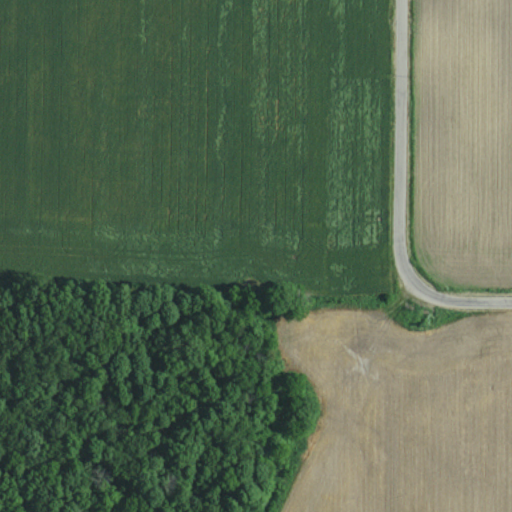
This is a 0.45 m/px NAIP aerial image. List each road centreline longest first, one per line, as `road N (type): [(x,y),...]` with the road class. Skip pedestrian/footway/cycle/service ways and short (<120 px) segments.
road 1 (residential): [(511,302),(451,301),(417,288),(398,247),(398,168)]
road 2 (residential): [(398,168),(398,0)]
